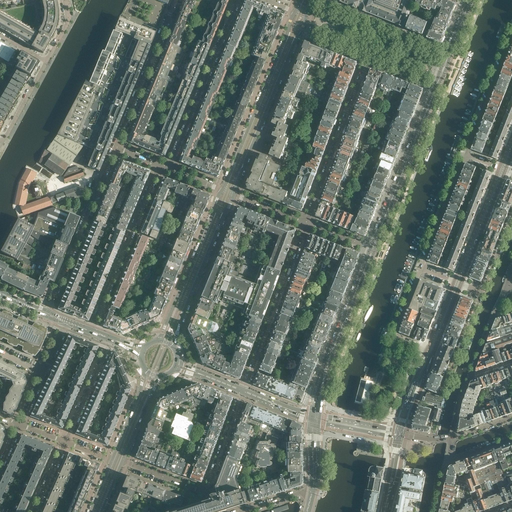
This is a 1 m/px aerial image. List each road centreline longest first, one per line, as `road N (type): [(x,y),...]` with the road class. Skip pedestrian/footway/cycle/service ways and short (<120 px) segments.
road 1 (tertiary): [(294,12),(222,190)]
road 2 (residential): [(238,0),(169,168)]
road 3 (residential): [(307,222),(243,391)]
road 4 (residential): [(159,164),(92,331)]
road 5 (tertiary): [(233,194),(301,30)]
road 6 (residential): [(48,311),(115,147)]
road 7 (primary): [(373,250),(436,86)]
road 8 (residential): [(307,222),(367,59)]
road 9 (tertiary): [(174,347),(233,194)]
road 10 (tertiary): [(222,190),(158,340)]
road 11 (residential): [(115,147),(175,0)]
road 12 (primary): [(325,372),(373,250)]
road 13 (residential): [(465,154),(511,35)]
road 14 (residential): [(457,283),(502,169)]
road 15 (residential): [(421,267),(465,154)]
